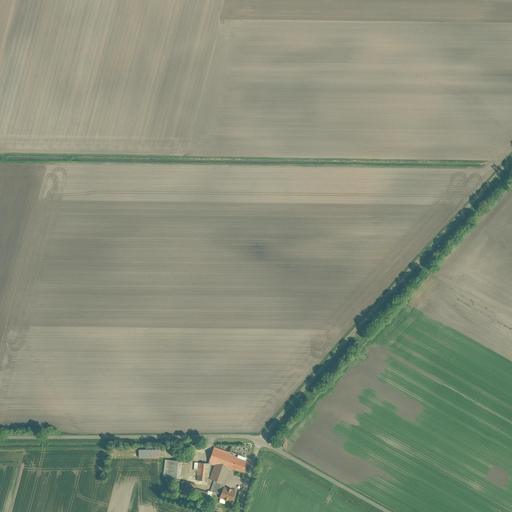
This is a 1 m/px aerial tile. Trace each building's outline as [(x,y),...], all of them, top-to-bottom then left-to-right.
[(236,491),(224,487),(231,468),(242,472),(247,458),(214,447),(209,462),(215,465),(210,482),(213,483),(211,490),(221,494),(220,498),(232,502),(236,491)] [(159,449),(139,449),(139,457),(159,457),(159,449)] [(180,479),(182,461),(166,459),(164,477),(180,479)] [(209,481),(210,463),(195,462),(195,470),(198,470),(197,480),(209,481)] [(185,482),(183,491),(197,494),(197,496),(205,498),(206,492),(194,489),(195,484),(185,482)]
